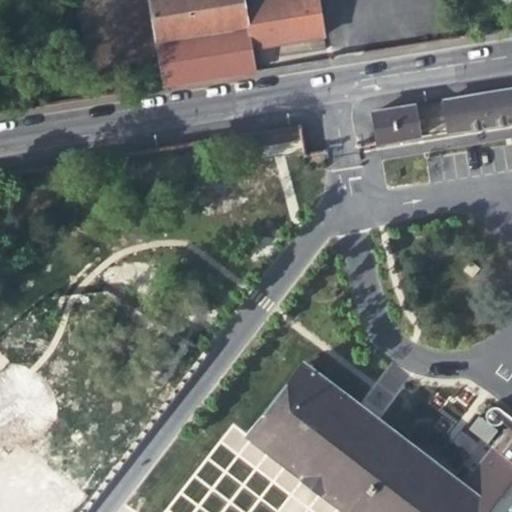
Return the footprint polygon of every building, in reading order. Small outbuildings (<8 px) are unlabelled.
[(75,0),(86,69),(157,57),(162,91),(252,76),(248,51),(304,41),(320,38),(312,0),(75,0)] [(444,113),(447,131),(511,120),(511,89),(443,100),(372,112),(377,143),(417,136),(415,117),(444,113)] [(298,139),(296,129),(246,137),(247,148),(298,139)] [(0,511),(47,511),(121,417),(29,367),(0,408),(0,431),(38,461),(32,472),(0,453),(0,511)] [(511,511),(511,418),(511,421),(494,408),(492,407),(486,408),(483,411),(482,414),(482,418),(483,423),(485,424),(490,426),(494,425),(497,422),(505,428),(459,487),(305,367),(249,439),(343,511),(511,511)]
